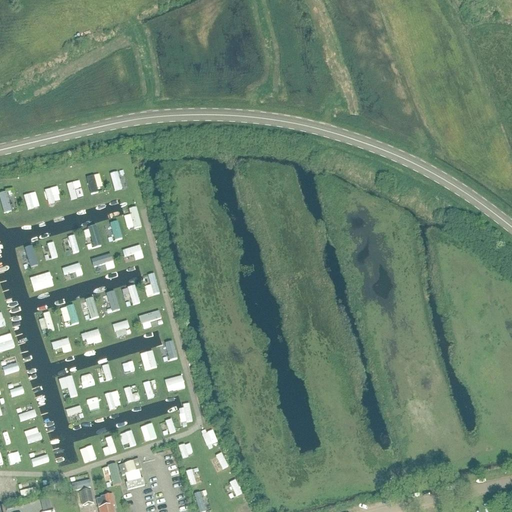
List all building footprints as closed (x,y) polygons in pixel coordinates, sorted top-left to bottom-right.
[(118,193),(125,191),(120,173),(112,175),(118,193)] [(96,177),(86,180),(90,192),(100,190),(96,177)] [(71,187),(64,188),(67,203),(73,202),(71,187)] [(54,189),(42,193),(45,207),(52,206),(50,199),(56,197),(54,189)] [(0,215),(10,214),(6,194),(0,194),(0,215)] [(21,198),(24,212),(36,210),(33,195),(21,198)] [(115,225),(102,228),(106,242),(118,239),(115,225)] [(80,232),(81,237),(87,236),(89,251),(93,250),(90,231),(80,232)] [(69,256),(77,254),(71,238),(64,240),(69,256)] [(46,243),(38,246),(45,264),(53,261),(46,243)] [(120,260),(130,257),(132,263),(140,260),(137,248),(119,253),(120,260)] [(30,253),(23,255),(27,267),(33,265),(30,253)] [(91,268),(109,264),(108,257),(90,261),(91,268)] [(76,266),(59,271),(62,282),(79,277),(76,266)] [(29,288),(49,282),(46,275),(27,281),(29,288)] [(144,300),(154,297),(149,276),(139,279),(141,287),(140,287),(144,300)] [(124,307),(135,305),(132,291),(120,293),(122,301),(123,300),(124,307)] [(103,315),(115,311),(111,297),(99,301),(103,315)] [(95,317),(88,301),(81,304),(87,317),(81,320),(82,323),(95,317)] [(70,308),(63,311),(69,327),(76,324),(70,308)] [(144,315),(135,317),(137,327),(146,325),(144,315)] [(109,327),(113,340),(128,336),(124,323),(109,327)] [(96,333),(78,336),(80,348),(98,345),(96,333)] [(0,338),(0,353),(12,350),(8,336),(0,338)] [(49,345),(50,352),(58,350),(60,356),(68,354),(65,341),(49,345)] [(161,347),(165,361),(172,359),(168,345),(161,347)] [(141,373),(153,370),(149,354),(137,356),(141,373)] [(120,378),(127,377),(125,363),(118,364),(120,378)] [(0,370),(0,371),(2,378),(17,373),(14,366),(0,370)] [(100,375),(102,384),(109,382),(105,367),(92,371),(94,377),(100,375)] [(80,375),(83,389),(90,388),(86,373),(80,375)] [(161,383),(162,389),(167,388),(169,394),(182,391),(178,378),(161,383)] [(61,381),(66,401),(74,398),(69,379),(61,381)] [(147,384),(140,385),(143,403),(150,402),(147,384)] [(125,406),(132,403),(126,390),(119,392),(125,406)] [(109,400),(114,398),(113,393),(101,397),(106,414),(113,412),(109,400)] [(10,400),(12,405),(25,400),(23,395),(10,400)] [(90,406),(96,404),(94,399),(82,403),(87,418),(94,416),(90,406)] [(17,424),(34,419),(31,412),(15,418),(17,424)] [(168,422),(161,424),(166,436),(172,434),(168,422)] [(138,437),(140,444),(153,441),(149,426),(142,428),(144,436),(138,437)] [(0,433),(0,441),(0,446),(12,445),(11,432),(0,433)] [(121,451),(132,448),(128,434),(120,436),(121,437),(116,438),(117,444),(119,444),(121,451)] [(23,440),(25,446),(39,442),(37,436),(23,440)] [(108,439),(102,441),(104,450),(99,452),(101,458),(113,455),(108,439)] [(179,460),(188,457),(184,447),(175,450),(179,460)] [(31,462),(33,469),(48,465),(46,457),(31,462)] [(115,467),(117,476),(132,474),(130,465),(115,467)] [(112,486),(117,485),(111,466),(99,470),(100,474),(106,472),(107,477),(101,479),(105,491),(112,489),(112,486)] [(187,489),(197,486),(193,471),(182,474),(187,489)] [(139,479),(122,483),(124,491),(141,487),(139,479)] [(223,495),(224,495),(226,501),(238,497),(233,483),(220,488),(223,495)] [(0,498),(10,497),(8,484),(0,485),(0,498)] [(33,490),(17,494),(18,500),(34,496),(33,490)] [(78,494),(81,508),(93,505),(90,492),(78,494)] [(202,493),(190,496),(193,511),(204,511),(206,511),(202,493)] [(96,501),(98,510),(98,511),(113,511),(112,508),(114,507),(112,496),(100,499),(100,500),(96,501)]
